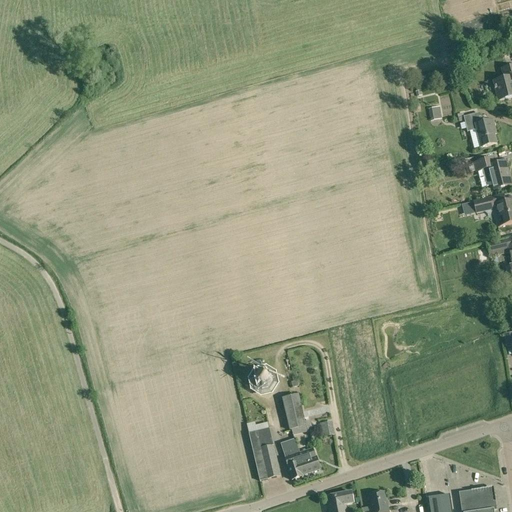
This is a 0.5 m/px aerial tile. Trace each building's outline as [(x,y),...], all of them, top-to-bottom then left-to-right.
[(511,98),(511,67),(502,70),(505,79),(494,82),(499,102),(511,98)] [(435,122),(445,120),(444,110),(434,111),(435,122)] [(468,110),(457,113),(458,120),(464,119),(467,132),(476,130),(481,148),(497,144),(495,135),(497,134),(493,120),(480,123),(478,113),(470,116),(468,110)] [(490,169),(495,190),(511,186),(506,163),(494,166),(492,160),(475,164),(477,172),(490,169)] [(483,210),(493,208),(495,207),(495,206),(493,198),(491,199),(474,203),(477,214),(484,213),(483,210)] [(511,201),(506,203),(497,205),(500,217),(502,225),(502,226),(511,224),(511,201)] [(459,224),(475,221),(473,211),(457,214),(459,224)] [(511,241),(511,239),(488,245),(491,254),(489,255),(490,259),(510,253),(511,260),(511,266),(510,267),(511,273),(511,241)] [(268,390),(273,383),(272,377),(264,372),(259,374),(254,381),(255,387),(263,391),(268,390)] [(291,382),(294,391),(301,390),(298,381),(291,382)] [(307,427),(299,395),(282,399),(290,431),(307,427)] [(270,430),(249,434),(259,481),(280,477),(270,430)] [(295,440),(281,445),(286,459),(285,459),(292,480),(321,471),(314,449),(300,454),(295,440)] [(495,510),(492,489),(460,494),(462,507),(462,511),(494,511),(494,510),(495,510)] [(327,497),(329,511),(347,511),(347,508),(351,507),(352,509),(355,509),(354,499),(356,499),(354,493),(352,493),(352,492),(327,497)] [(370,495),(372,511),(389,511),(388,505),(387,506),(384,492),(370,495)] [(452,511),(450,496),(429,499),(430,511),(452,511)] [(422,511),(422,501),(412,502),(412,511),(422,511)]
